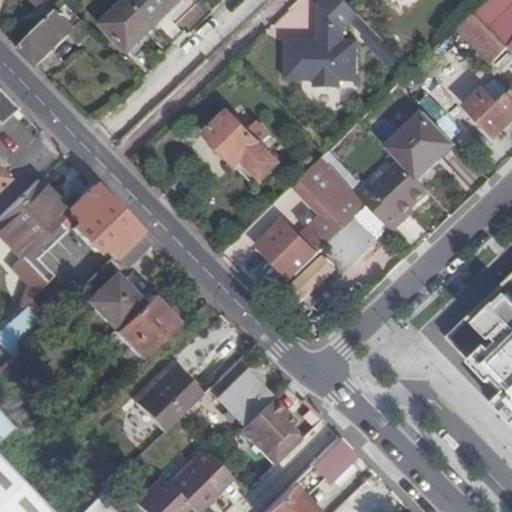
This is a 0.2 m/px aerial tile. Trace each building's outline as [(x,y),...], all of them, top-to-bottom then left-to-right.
[(182,0),(129,0),(104,25),(117,39),(129,51),(182,0)] [(354,25),(361,18),(343,0),(329,0),(324,5),(324,47),(316,47),(316,44),(291,44),(291,52),(291,83),(320,83),(320,90),(345,90),(345,83),(361,83),(361,44),(348,44),(349,30),(354,25)] [(80,22),(64,6),(20,48),(36,65),(80,22)] [(498,58),(509,48),(475,12),(464,23),(498,58)] [(392,69),(401,59),(361,18),(354,25),(371,42),(368,45),(392,69)] [(493,81),(465,109),(495,141),(510,127),(511,124),(511,87),(506,94),(493,81)] [(0,127),(16,112),(0,95),(0,127)] [(244,161),(264,180),(281,164),(262,145),(249,131),(232,113),(208,138),(229,159),(237,167),(244,161)] [(426,113),(389,150),(401,162),(420,183),(441,163),(457,147),(426,113)] [(271,137),(257,123),(249,131),(262,145),(271,137)] [(303,179),(349,226),(369,206),(358,195),(324,159),(303,179)] [(237,167),(257,187),(264,180),(244,161),(237,167)] [(370,184),(358,195),(369,206),(387,225),(392,231),(405,220),(401,215),(409,208),(427,191),(420,183),(401,162),(374,187),(370,184)] [(58,199),(46,187),(45,188),(2,229),(0,231),(0,244),(18,264),(21,262),(43,286),(45,284),(51,290),(65,276),(43,254),(65,233),(57,225),(67,216),(64,213),(68,209),(58,199)] [(90,188),(68,209),(64,213),(67,216),(77,225),(70,232),(92,254),(97,249),(110,263),(114,259),(137,237),(114,213),(90,188)] [(372,240),(387,225),(369,206),(349,226),(331,243),(344,257),(352,265),(375,243),(372,240)] [(281,264),(295,278),(315,258),(283,225),(257,250),(269,260),(273,255),(281,264)] [(127,266),(147,247),(137,237),(114,259),(118,265),(127,266)] [(84,303),(112,332),(139,306),(125,292),(110,277),(84,303)] [(511,277),(447,340),(455,347),(497,390),(505,399),(494,409),(497,412),(511,427),(511,277)] [(162,312),(148,297),(139,306),(112,332),(110,334),(136,362),(174,324),(168,318),(162,312)] [(0,341),(6,350),(40,326),(29,309),(0,329),(0,341)] [(127,406),(158,437),(172,424),(182,415),(201,396),(192,386),(180,373),(170,363),(127,406)] [(238,432),(273,468),(301,441),(289,428),(295,423),(286,414),(257,384),(243,371),(214,401),(227,414),(232,420),(241,429),(238,432)] [(226,426),(232,420),(227,414),(220,421),(226,426)] [(190,423),(182,415),(172,424),(179,432),(190,423)] [(0,440),(11,429),(0,417),(0,440)] [(343,459),(349,453),(343,447),(337,440),(262,511),(316,511),(303,499),(323,478),(329,484),(348,465),(343,459)] [(230,484),(224,478),(203,456),(200,453),(189,464),(166,487),(158,480),(132,506),(138,511),(187,511),(188,511),(201,511),(212,502),(218,495),(230,484)] [(0,504),(24,482),(0,456),(0,504)] [(53,511),(24,482),(0,504),(0,511),(53,511)] [(81,511),(110,511),(97,498),(90,504),(81,511)]
